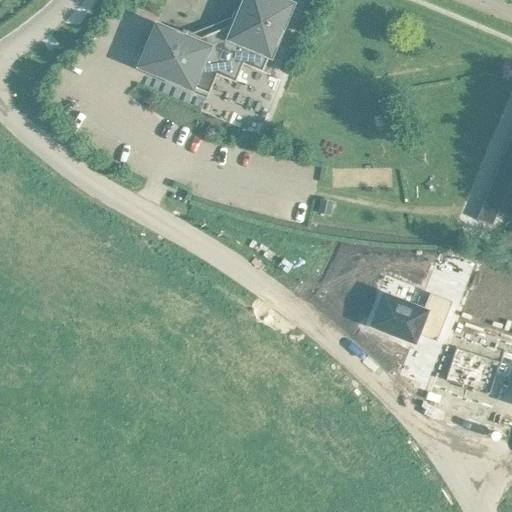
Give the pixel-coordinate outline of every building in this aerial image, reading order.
[(192,91),(202,68),(234,81),(248,49),(271,59),(295,1),(292,0),(240,0),(235,12),(234,11),(236,8),(234,7),(227,25),(200,36),(182,29),(181,30),(185,31),(184,32),(154,20),(134,67),(192,91)] [(215,114),(220,103),(208,98),(203,109),(215,114)] [(65,115),(58,129),(79,138),(86,125),(65,115)] [(398,335),(398,333),(413,339),(416,332),(435,339),(450,301),(429,293),(423,310),(383,294),(372,323),(386,329),(386,330),(387,330),(388,329),(397,333),(396,334),(398,335)] [(508,378),(511,366),(511,352),(502,350),(499,361),(454,346),(444,380),(460,385),(459,387),(472,392),(473,390),(489,395),(496,374),(508,378)]
